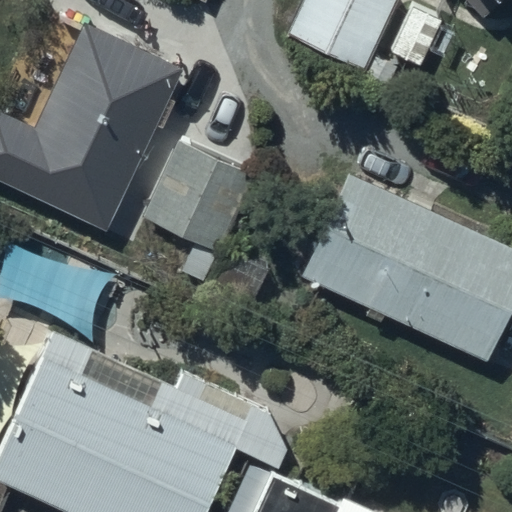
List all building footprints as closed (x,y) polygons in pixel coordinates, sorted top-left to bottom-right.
[(387,0),(298,0),(289,24),(363,56),(387,0)] [(0,98),(0,165),(104,215),(181,54),(82,7),(31,113),(0,98)] [(254,158),(176,125),(142,204),(220,237),(254,158)] [(511,232),(347,156),(299,259),(485,345),(511,285),(511,232)] [(176,372),(54,319),(0,440),(0,464),(19,473),(107,511),(194,511),(232,429),(279,449),(297,408),(182,357),(176,372)] [(394,511),(275,459),(251,511),(394,511)]
